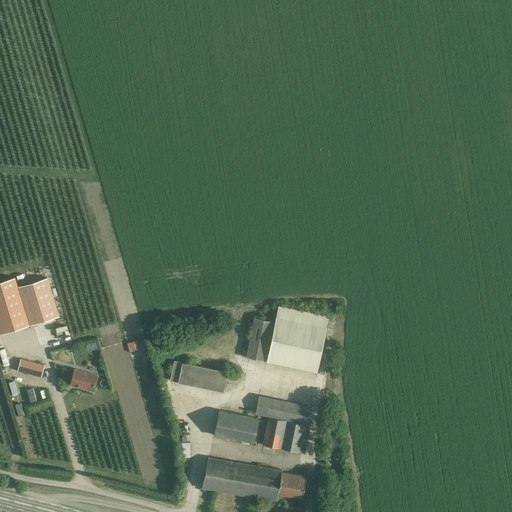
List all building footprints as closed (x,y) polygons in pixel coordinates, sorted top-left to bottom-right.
[(14,277),(0,281),(0,332),(0,334),(29,325),(59,316),(47,277),(17,287),(14,277)] [(279,306),(267,362),(317,372),(329,316),(279,306)] [(273,322),(254,318),(246,357),(265,361),(273,322)] [(95,342),(86,344),(88,351),(97,348),(95,342)] [(133,342),(127,343),(130,352),(135,350),(133,342)] [(42,377),(45,365),(21,357),(18,369),(42,377)] [(237,383),(239,375),(175,361),(171,380),(223,391),(225,380),(237,383)] [(93,391),(97,375),(74,368),(70,384),(93,391)] [(300,453),(306,425),(310,408),(261,398),(257,415),(269,417),(263,445),(300,453)] [(214,435),(253,443),(258,419),(219,410),(214,435)] [(183,457),(191,456),(189,442),(182,442),(183,457)] [(202,488),(277,501),(278,494),(302,498),(305,476),(281,472),(281,470),(208,458),(202,488)]
